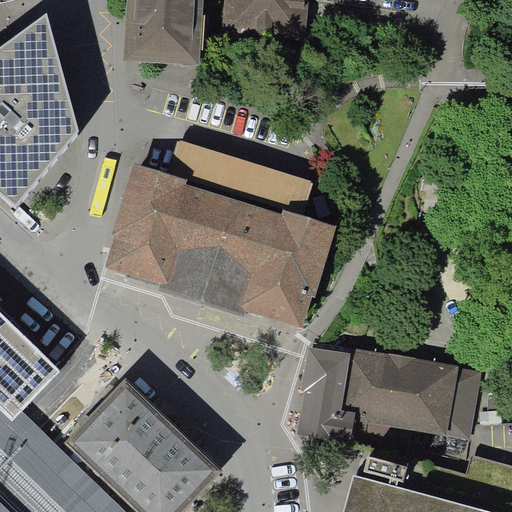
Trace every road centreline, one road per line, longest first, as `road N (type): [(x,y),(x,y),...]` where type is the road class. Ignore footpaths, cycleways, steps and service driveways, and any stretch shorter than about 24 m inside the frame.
road 1 (residential): [(63,293),(164,345),(247,449),(253,511)]
road 2 (residential): [(97,0),(98,193),(63,293)]
